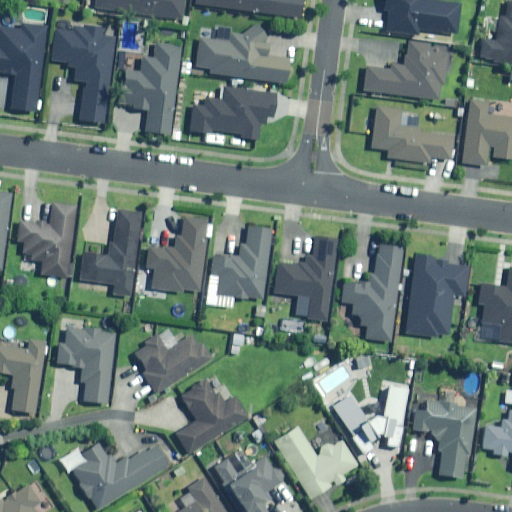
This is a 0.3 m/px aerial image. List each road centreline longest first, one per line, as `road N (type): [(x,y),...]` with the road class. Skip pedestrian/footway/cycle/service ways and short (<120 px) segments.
road 1 (residential): [(0,146),(308,188)]
road 2 (residential): [(308,188),(511,216)]
road 3 (residential): [(335,0),(308,188)]
